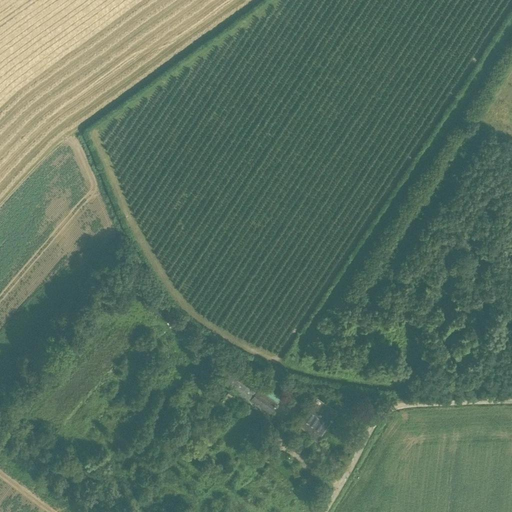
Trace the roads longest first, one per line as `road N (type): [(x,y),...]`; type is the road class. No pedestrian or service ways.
road 1 (track): [(252,511),(229,492),(193,498),(135,477),(65,428),(105,373),(143,397)]
road 2 (track): [(82,438),(159,332),(201,347),(122,463)]
road 3 (unclassified): [(323,511),(385,411),(511,400)]
